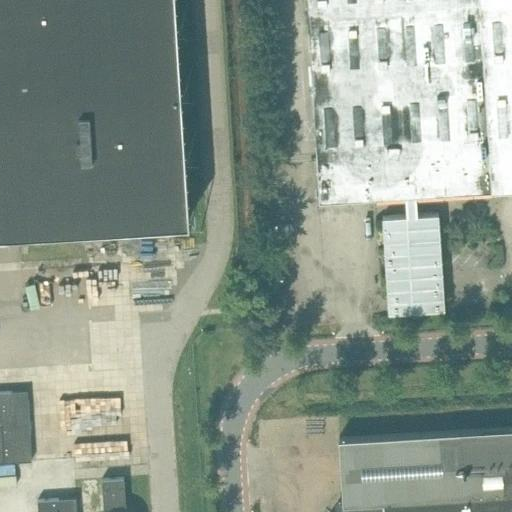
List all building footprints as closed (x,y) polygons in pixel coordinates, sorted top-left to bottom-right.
[(0,0),(0,227),(188,216),(175,0),(0,0)] [(511,0),(306,0),(319,199),(405,193),(416,193),(511,186),(511,0)] [(417,213),(416,193),(405,193),(406,214),(382,215),(388,311),(444,308),(438,212),(417,213)] [(0,462),(5,462),(32,459),(28,390),(0,392),(0,462)] [(511,511),(511,426),(338,437),(342,501),(337,501),(337,511),(511,511)] [(104,508),(125,507),(123,477),(102,478),(104,508)] [(37,498),(38,511),(76,511),(76,496),(37,498)]
